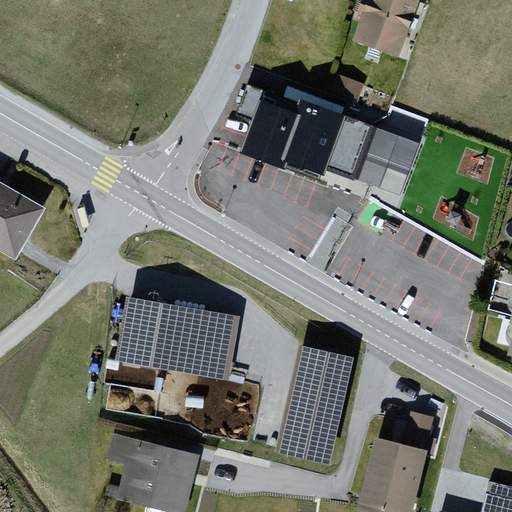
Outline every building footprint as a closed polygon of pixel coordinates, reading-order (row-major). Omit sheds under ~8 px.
[(417,0),(363,0),(350,40),(398,57),(417,0)] [(364,85),(335,76),(329,92),(358,102),(364,85)] [(294,112),(260,98),(238,152),(278,169),(281,161),(322,175),(344,115),(300,97),(294,112)] [(43,204),(0,180),(0,246),(16,255),(43,204)] [(235,317),(128,298),(118,356),(224,375),(235,317)] [(353,353),(303,341),(278,449),(329,460),(353,353)] [(411,409),(407,434),(430,439),(434,414),(411,409)] [(409,511),(424,448),(373,436),(356,511),(359,511),(409,511)] [(186,511),(200,458),(116,437),(102,492),(182,511),(186,511)] [(511,511),(511,475),(464,467),(456,511),(511,511)]
